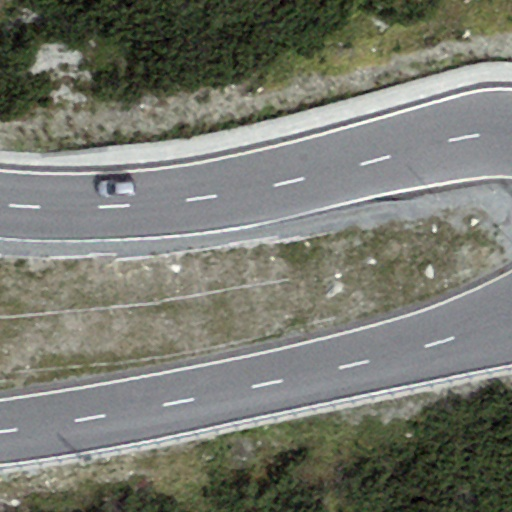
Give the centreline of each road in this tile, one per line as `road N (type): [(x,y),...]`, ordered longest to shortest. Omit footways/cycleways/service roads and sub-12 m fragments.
road 1 (primary): [(0,423),(310,376),(511,326)]
road 2 (primary): [(511,155),(436,151),(131,203),(45,210),(0,202)]
